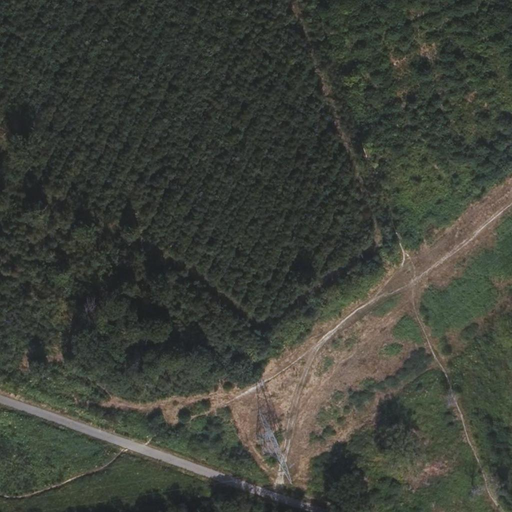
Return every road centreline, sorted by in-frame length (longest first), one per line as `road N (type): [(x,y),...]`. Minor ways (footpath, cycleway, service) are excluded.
road 1 (track): [(284,499),(295,410),(323,339)]
road 2 (track): [(414,282),(511,204)]
